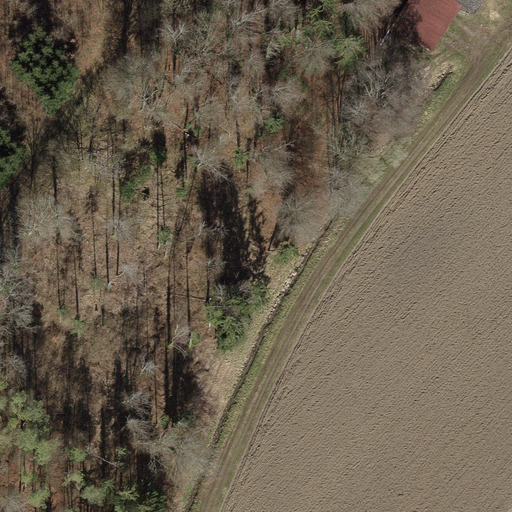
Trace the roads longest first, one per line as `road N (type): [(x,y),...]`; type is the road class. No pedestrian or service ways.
road 1 (track): [(511,19),(347,238),(203,511)]
road 2 (track): [(139,0),(119,45),(0,213)]
